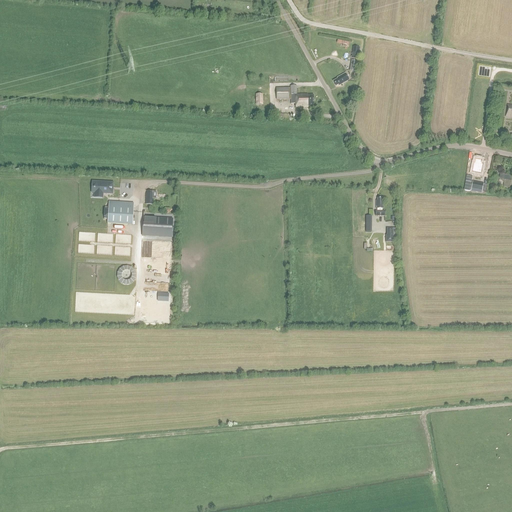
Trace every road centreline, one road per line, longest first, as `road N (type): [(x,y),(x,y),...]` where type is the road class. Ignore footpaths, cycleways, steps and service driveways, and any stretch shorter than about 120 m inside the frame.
road 1 (unknown): [(0,450),(511,404)]
road 2 (unclassified): [(511,155),(458,145),(371,159),(277,0)]
road 3 (track): [(379,161),(373,170),(269,185),(144,181)]
